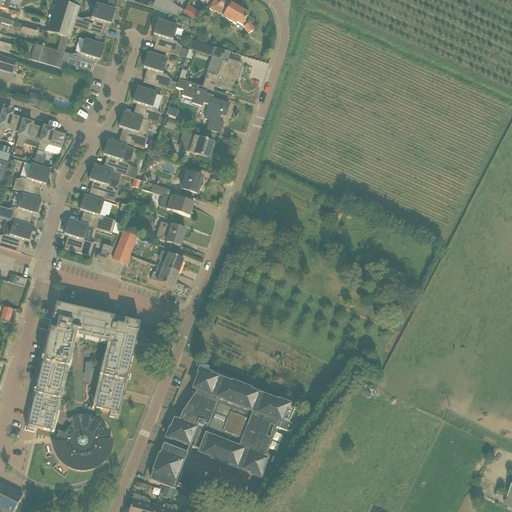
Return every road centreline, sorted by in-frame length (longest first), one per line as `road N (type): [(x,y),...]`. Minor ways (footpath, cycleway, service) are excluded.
road 1 (residential): [(190,319),(284,45),(285,6)]
road 2 (residential): [(84,131),(104,99),(122,39),(131,36),(137,43),(118,105),(100,136)]
road 3 (residential): [(114,511),(190,319)]
road 4 (residential): [(41,271),(0,426)]
road 5 (residential): [(190,319),(41,271)]
road 6 (residential): [(41,271),(63,194),(100,136)]
